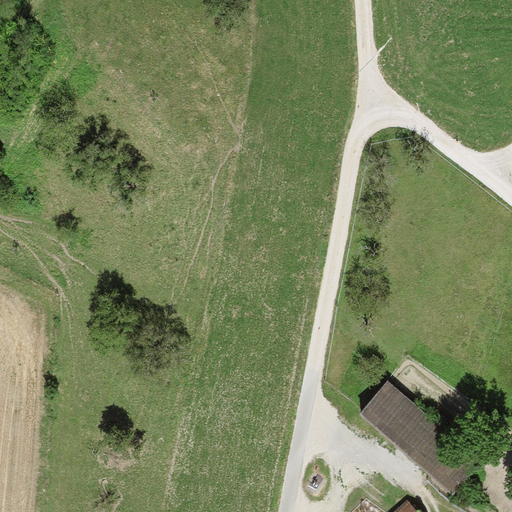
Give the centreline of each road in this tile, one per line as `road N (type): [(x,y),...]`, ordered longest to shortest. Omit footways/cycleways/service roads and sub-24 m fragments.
road 1 (track): [(293,511),(372,97)]
road 2 (track): [(496,178),(372,97)]
